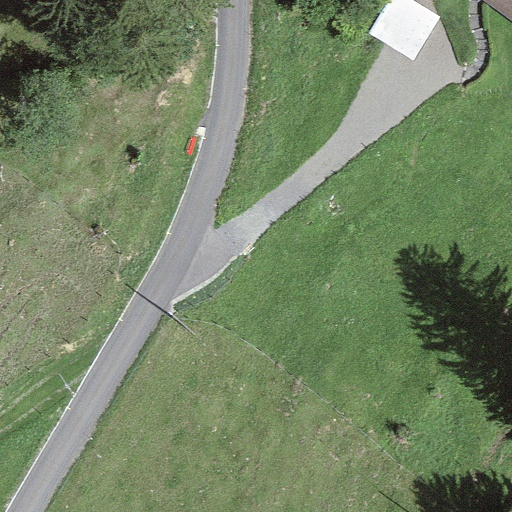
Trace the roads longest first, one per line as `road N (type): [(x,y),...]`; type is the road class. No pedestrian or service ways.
road 1 (track): [(17,511),(185,223),(224,102),(228,0)]
road 2 (track): [(144,302),(431,71)]
